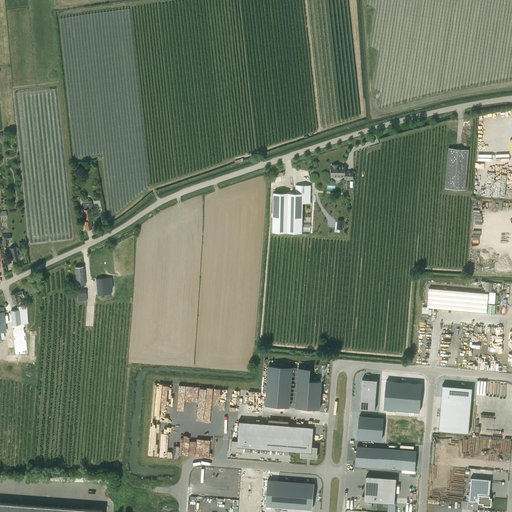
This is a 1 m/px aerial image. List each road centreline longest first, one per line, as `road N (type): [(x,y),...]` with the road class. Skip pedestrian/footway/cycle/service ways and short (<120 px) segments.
road 1 (unclassified): [(0,286),(178,193),(413,117),(511,98)]
road 2 (unclassified): [(182,511),(184,479),(195,463),(327,470)]
road 3 (unclassified): [(422,511),(433,371)]
road 4 (unclassified): [(351,364),(334,363),(327,470)]
